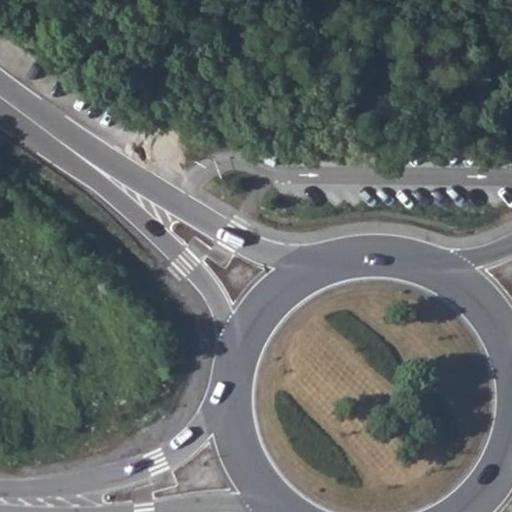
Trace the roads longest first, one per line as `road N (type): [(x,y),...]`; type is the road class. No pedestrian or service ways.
road 1 (secondary): [(0,506),(90,510),(260,486)]
road 2 (secondary): [(230,392),(144,464),(76,482),(0,489)]
road 3 (tertiary): [(309,267),(89,162)]
road 4 (tertiary): [(89,162),(243,337)]
road 5 (primary): [(439,264),(396,251),(351,252),(309,267)]
